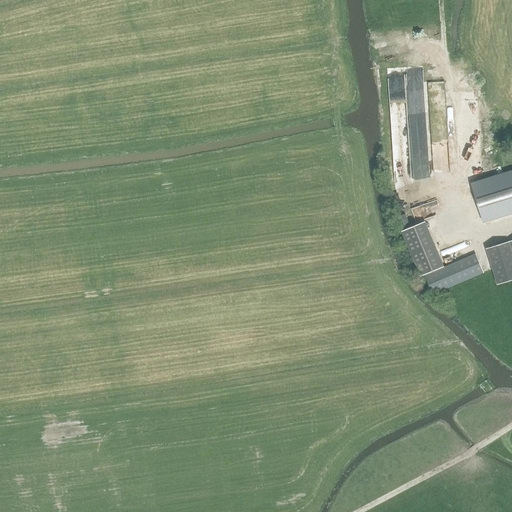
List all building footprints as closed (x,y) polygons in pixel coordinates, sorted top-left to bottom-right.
[(394,59),(407,55),(406,51),(393,54),(394,59)] [(446,80),(430,81),(431,109),(447,108),(446,80)] [(407,134),(404,106),(388,107),(391,136),(395,135),(396,143),(402,143),(401,135),(407,134)] [(511,171),(471,184),(483,222),(511,213),(511,171)] [(400,217),(404,226),(409,224),(405,214),(400,217)] [(473,228),(454,233),(456,242),(461,241),(464,251),(466,251),(465,248),(471,246),(469,240),(476,238),(473,228)] [(497,284),(511,279),(511,240),(505,243),(486,249),(497,284)] [(434,244),(410,254),(420,276),(444,267),(434,244)] [(475,254),(424,275),(433,296),(484,274),(475,254)]
